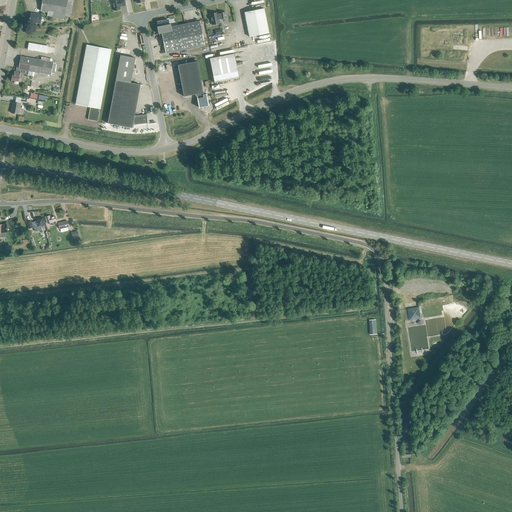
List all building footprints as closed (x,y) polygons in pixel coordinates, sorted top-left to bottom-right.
[(42,0),(41,11),(48,12),(47,17),(64,20),(67,0),(42,0)] [(126,6),(124,0),(120,0),(119,0),(118,0),(117,0),(112,1),(114,11),(121,9),(120,7),(126,6)] [(249,37),(269,33),(264,9),(244,12),(249,37)] [(220,23),(219,20),(219,19),(220,19),(226,18),(225,12),(219,13),(219,14),(218,14),(217,13),(210,14),(212,25),(220,23)] [(40,24),(41,15),(31,13),(29,21),(36,22),(36,23),(40,24)] [(159,27),(157,27),(158,32),(161,31),(165,53),(205,46),(200,21),(171,27),(170,25),(169,25),(168,20),(158,22),(159,27)] [(28,50),(48,53),(49,46),(29,43),(28,50)] [(100,109),(102,96),(111,50),(86,45),(75,104),(90,107),(88,120),(98,122),(100,112),(99,112),(99,109),(100,109)] [(239,78),(234,54),(209,58),(214,83),(239,78)] [(134,116),(138,96),(140,85),(130,83),(135,58),(120,55),(108,123),(132,128),(133,125),(147,124),(148,124),(147,114),(146,114),(146,115),(134,116)] [(51,73),(54,74),(56,63),(53,63),(53,62),(20,57),(18,69),(19,70),(18,72),(14,71),(13,75),(12,75),(11,80),(15,81),(14,83),(17,84),(19,78),(21,78),(22,74),(28,75),(34,76),(34,72),(51,75),(51,73)] [(272,72),(268,73),(267,67),(272,66),(271,60),(262,62),(262,64),(257,65),(258,68),(259,68),(261,78),(272,75),(272,72)] [(197,61),(177,65),(184,96),(196,94),(199,108),(209,106),(206,94),(203,95),(203,93),(197,61)] [(26,106),(27,102),(21,101),(20,104),(13,102),(11,113),(18,114),(20,105),(26,106)] [(50,217),(49,215),(45,217),(47,224),(50,223),(51,225),(56,224),(55,221),(56,221),(54,216),(50,217)] [(44,224),(43,217),(36,219),(36,222),(31,223),(31,221),(27,222),(29,229),(33,228),(33,227),(37,226),(38,226),(40,226),(41,228),(45,227),(44,224)] [(60,229),(68,227),(67,221),(58,223),(60,229)] [(409,320),(413,320),(421,318),(419,307),(407,309),(409,320)]
